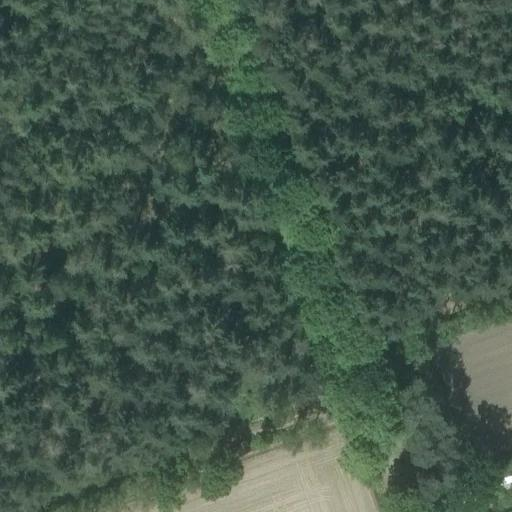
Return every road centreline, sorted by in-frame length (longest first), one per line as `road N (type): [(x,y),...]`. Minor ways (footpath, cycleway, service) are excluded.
road 1 (unclassified): [(388,511),(201,0)]
road 2 (track): [(336,380),(0,503)]
